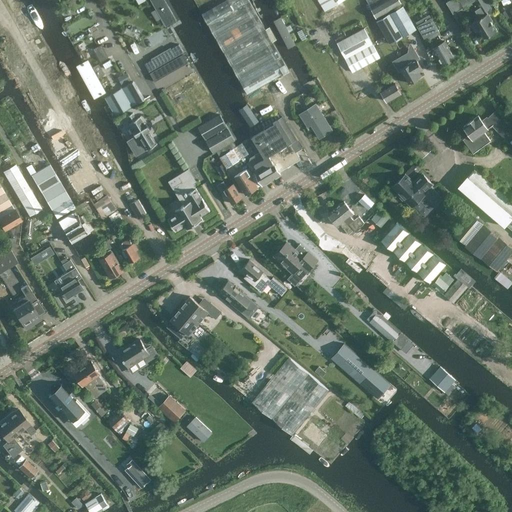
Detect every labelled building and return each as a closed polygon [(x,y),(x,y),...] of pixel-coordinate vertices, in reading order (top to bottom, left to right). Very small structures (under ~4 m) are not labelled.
[(164,0),(150,0),(166,26),(176,20),(164,0)] [(289,71),(248,0),(224,0),(201,13),(247,94),(289,71)] [(317,0),(325,11),(342,0),(317,0)] [(366,0),(369,5),(372,9),(371,9),(376,19),(402,4),(399,0),(366,0)] [(478,30),(480,28),(485,37),(496,30),(491,21),(492,20),(486,10),(491,7),(486,0),(448,0),(446,2),(452,12),(472,0),(479,0),(480,0),(483,6),(476,10),(479,16),(475,19),(476,20),(475,20),(475,21),(473,22),(472,25),(475,29),(478,30)] [(511,8),(510,10),(507,4),(501,8),(507,18),(511,14),(511,8)] [(403,6),(386,15),(377,20),(390,43),(415,28),(403,6)] [(25,13),(17,16),(20,24),(28,20),(25,13)] [(427,38),(438,32),(436,29),(437,28),(431,18),(430,19),(428,16),(418,21),(420,24),(419,26),(424,35),(426,35),(427,38)] [(281,20),(275,23),(288,48),(296,44),(282,19),(281,19),(281,20)] [(337,43),(353,72),(380,58),(364,28),(337,43)] [(443,64),(454,57),(445,40),(427,50),(427,52),(430,58),(432,58),(437,55),(443,64)] [(93,47),(99,60),(107,57),(101,43),(93,47)] [(179,44),(171,49),(175,55),(183,51),(179,44)] [(409,82),(412,81),(420,76),(417,71),(422,69),(412,51),(406,54),(410,62),(401,68),(409,82)] [(183,54),(175,59),(180,67),(188,62),(183,54)] [(95,57),(91,60),(96,68),(95,69),(101,80),(106,77),(95,57)] [(145,64),(149,71),(156,67),(152,60),(145,64)] [(101,83),(89,61),(82,65),(98,95),(108,90),(104,81),(101,83)] [(159,68),(150,72),(155,81),(163,76),(159,68)] [(196,70),(164,88),(170,99),(202,81),(196,70)] [(127,72),(118,77),(122,85),(131,80),(127,72)] [(143,100),(133,81),(105,97),(115,116),(143,100)] [(386,100),(401,92),(396,82),(381,91),(386,100)] [(315,104),(299,113),(308,126),(311,124),(320,138),(331,130),(315,104)] [(463,139),(473,153),(490,141),(484,132),(488,129),(488,128),(493,124),(510,142),(511,143),(511,125),(498,111),(488,118),(487,117),(482,120),(478,115),(463,126),(469,134),(463,139)] [(157,143),(156,143),(140,117),(141,117),(140,116),(136,119),(133,113),(127,116),(128,117),(131,122),(130,123),(131,123),(147,149),(147,150),(157,144),(157,143)] [(269,126),(251,137),(262,155),(257,158),(257,157),(253,156),(250,157),(249,161),(252,168),(255,166),(257,170),(255,172),(262,185),(280,174),(278,171),(298,158),(294,153),(300,149),(303,147),(285,117),(279,113),(266,121),(269,126)] [(206,139),(227,126),(226,123),(222,117),(220,114),(198,127),(205,139),(206,139)] [(227,126),(206,139),(207,140),(206,140),(213,153),(235,140),(227,126)] [(163,143),(179,135),(177,130),(161,138),(163,143)] [(412,149),(421,159),(430,150),(422,141),(412,149)] [(219,157),(226,168),(243,158),(236,147),(219,157)] [(31,175),(51,210),(57,219),(75,208),(70,199),(50,164),(31,175)] [(222,164),(218,167),(222,174),(226,172),(222,164)] [(41,208),(16,165),(4,172),(29,215),(41,208)] [(459,187),(504,226),(506,225),(511,217),(511,199),(511,200),(474,168),(459,187)] [(247,169),(235,176),(246,195),(258,188),(247,169)] [(434,205),(442,198),(432,188),(430,190),(428,188),(433,184),(423,174),(414,183),(406,175),(393,187),(399,192),(397,194),(403,200),(405,199),(413,206),(421,198),(425,203),(428,200),(434,205)] [(168,219),(176,232),(176,231),(185,226),(186,229),(203,219),(202,219),(200,216),(209,211),(210,211),(202,199),(196,190),(196,189),(193,184),(196,182),(196,181),(182,189),(183,190),(183,189),(185,192),(184,192),(186,195),(187,194),(191,201),(184,205),(184,204),(181,205),(182,206),(175,210),(175,211),(176,211),(177,214),(168,219)] [(220,192),(223,190),(231,204),(242,198),(233,183),(227,187),(223,181),(217,185),(220,192)] [(0,211),(11,205),(0,185),(0,211)] [(105,215),(117,209),(109,193),(97,200),(105,215)] [(359,200),(368,208),(374,203),(365,195),(359,200)] [(138,199),(131,203),(139,217),(146,213),(138,199)] [(336,207),(355,231),(360,227),(359,227),(364,223),(359,217),(354,220),(353,219),(352,216),(354,214),(344,201),(336,207)] [(0,223),(4,230),(21,221),(12,205),(11,205),(0,211),(0,223)] [(355,231),(336,207),(328,213),(338,227),(341,224),(343,226),(342,227),(348,234),(350,234),(351,235),(355,231)] [(380,210),(372,219),(381,227),(389,217),(380,210)] [(58,221),(71,242),(93,229),(84,214),(78,218),(74,211),(58,221)] [(381,240),(430,282),(446,264),(397,222),(388,231),(381,240)] [(511,253),(511,247),(483,224),(465,246),(497,271),(511,253)] [(110,238),(104,242),(108,249),(114,246),(110,238)] [(134,243),(132,244),(128,238),(121,243),(124,248),(122,249),(130,263),(139,258),(135,251),(137,250),(134,243)] [(317,260),(308,252),(304,257),(300,254),(299,255),(286,243),(283,246),(281,246),(277,250),(278,252),(275,255),(282,261),(281,263),(285,267),(287,266),(293,272),(300,265),(301,267),(303,265),(308,270),(317,260)] [(7,244),(0,248),(0,273),(18,263),(7,244)] [(30,254),(33,263),(55,255),(51,246),(30,254)] [(105,255),(100,258),(111,278),(113,277),(114,278),(116,277),(117,276),(117,275),(123,271),(110,249),(104,253),(105,255)] [(240,268),(246,273),(249,275),(246,279),(260,290),(267,282),(280,293),(286,287),(271,275),(269,278),(256,267),(257,266),(248,258),(240,268)] [(72,276),(57,286),(66,299),(82,288),(77,280),(81,277),(70,259),(62,264),(67,272),(69,271),(72,276)] [(461,268),(457,273),(456,274),(455,273),(453,275),(457,279),(443,295),(453,303),(467,287),(469,289),(475,281),(461,268)] [(440,274),(439,276),(432,285),(442,293),(449,285),(446,283),(451,277),(446,273),(443,276),(440,274)] [(257,305),(228,280),(220,290),(243,310),(248,314),(249,315),(252,311),(253,311),(255,309),(254,309),(257,305)] [(12,308),(26,329),(41,319),(36,313),(43,309),(39,302),(33,306),(31,303),(37,299),(28,284),(20,289),(25,296),(16,301),(18,304),(12,308)] [(185,300),(179,306),(199,323),(208,312),(216,318),(221,311),(211,302),(205,309),(190,296),(186,301),(185,300)] [(199,323),(179,306),(173,313),(175,315),(171,319),(177,324),(172,330),(181,338),(186,332),(189,334),(199,323)] [(13,339),(18,336),(6,315),(0,319),(13,339)] [(400,333),(399,334),(380,318),(374,325),(401,348),(408,339),(400,333)] [(118,351),(127,365),(142,356),(145,360),(156,353),(151,344),(146,348),(139,338),(118,351)] [(390,384),(344,344),(332,358),(377,398),(390,384)] [(328,390),(289,357),(252,402),(292,435),(328,390)] [(91,361),(83,367),(101,392),(107,388),(98,375),(100,373),(91,361)] [(187,361),(182,367),(180,368),(190,377),(196,370),(187,361)] [(430,378),(445,391),(456,380),(440,366),(430,378)] [(101,392),(83,367),(74,373),(83,385),(85,384),(94,397),(101,392)] [(319,367),(315,371),(322,376),(326,372),(319,367)] [(50,394),(50,395),(73,421),(85,410),(62,384),(61,385),(63,387),(52,396),(50,394)] [(170,396),(160,407),(174,421),(185,410),(170,396)] [(13,411),(6,416),(19,433),(25,428),(30,434),(35,430),(18,408),(14,412),(13,411)] [(121,410),(108,421),(118,432),(131,421),(121,410)] [(19,433),(6,416),(0,420),(0,431),(8,441),(3,444),(12,456),(17,452),(16,450),(20,447),(13,437),(19,433)] [(203,441),(212,432),(196,417),(187,426),(203,441)] [(160,422),(149,432),(154,437),(165,427),(160,422)] [(131,424),(126,432),(134,436),(138,428),(131,424)] [(125,433),(122,439),(128,441),(131,435),(125,433)] [(52,439),(48,444),(55,452),(60,447),(52,439)] [(151,479),(130,456),(121,465),(142,487),(151,479)] [(18,467),(31,478),(38,471),(25,459),(18,467)] [(77,507),(82,503),(66,481),(60,485),(77,507)] [(19,488),(13,494),(18,498),(23,492),(19,488)] [(31,511),(39,503),(28,493),(13,510),(15,511),(31,511)] [(104,510),(104,509),(109,506),(101,493),(85,503),(90,511),(95,511),(103,508),(104,510)]
